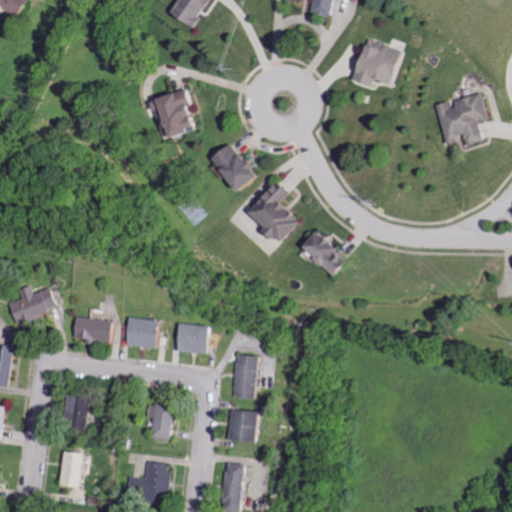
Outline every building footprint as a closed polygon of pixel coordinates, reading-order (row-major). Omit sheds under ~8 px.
[(0,0),(0,2),(29,14),(34,0),(0,0)] [(186,0),(178,13),(199,26),(215,0),(186,0)] [(319,0),(318,13),(337,16),(339,0),(319,0)] [(401,84),(408,49),(374,42),(373,50),(369,49),(362,80),(383,84),(384,80),(401,84)] [(159,101),(172,139),(208,127),(195,89),(159,101)] [(443,104),(454,142),(473,137),(475,145),(492,140),(486,121),(495,118),(488,92),(461,100),(463,106),(453,109),(451,102),(443,104)] [(251,152),(245,156),(238,145),(223,154),(245,191),(267,177),(251,152)] [(310,220),(289,201),(299,191),(287,181),(259,212),(276,227),(274,229),(289,242),(310,220)] [(358,259),(327,230),(312,246),(343,275),(358,259)] [(65,307),(59,287),(41,293),(38,286),(25,290),(28,298),(16,303),(26,331),(42,325),(39,316),(65,307)] [(171,321),(139,316),(135,344),(168,348),(171,321)] [(82,337),(93,338),(92,343),(101,344),(101,340),(121,342),(123,321),(84,317),(82,337)] [(221,325),(188,323),(187,352),(220,352),(221,325)] [(0,384),(16,386),(20,345),(0,343),(0,384)] [(265,399),(270,356),(247,353),(242,396),(265,399)] [(98,398),(82,397),(80,420),(97,421),(98,398)] [(0,439),(12,440),(13,405),(0,404),(0,439)] [(160,418),(159,438),(181,439),(182,405),(155,404),(154,418),(160,418)] [(238,439),(266,442),(270,411),(241,408),(238,439)] [(71,485),(91,486),(93,452),(72,451),(71,485)] [(137,476),(135,496),(176,499),(179,463),(155,461),(153,478),(137,476)] [(249,511),(256,464),(237,461),(230,509),(249,511)]
